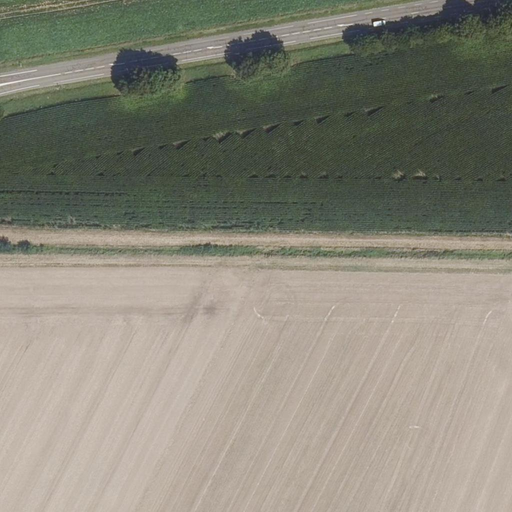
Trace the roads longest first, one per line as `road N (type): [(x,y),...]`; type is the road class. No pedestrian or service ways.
road 1 (secondary): [(175,53),(481,0)]
road 2 (secondary): [(0,91),(175,53)]
road 3 (secondary): [(175,53),(0,79)]
